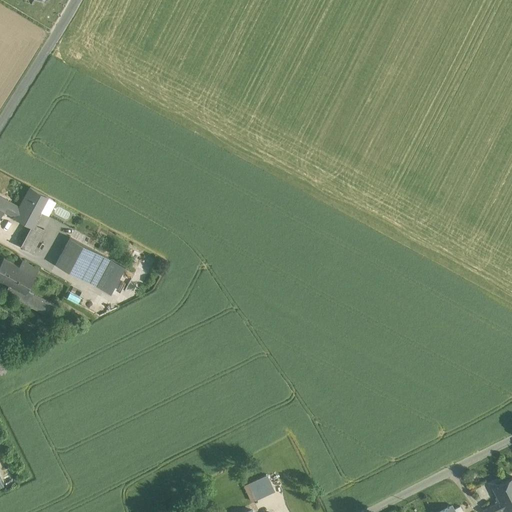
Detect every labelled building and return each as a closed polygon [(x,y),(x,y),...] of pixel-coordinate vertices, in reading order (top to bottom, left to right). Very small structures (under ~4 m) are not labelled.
[(0,196),(0,213),(1,214),(4,210),(14,215),(14,216),(32,226),(33,226),(35,223),(37,219),(36,218),(40,210),(46,213),(46,214),(53,200),(54,200),(47,197),(48,196),(30,186),(19,206),(0,196)] [(33,226),(32,226),(21,246),(32,252),(45,228),(35,223),(33,226)] [(110,258),(70,237),(56,263),(95,285),(110,258)] [(19,266),(3,257),(0,262),(0,279),(10,284),(26,293),(27,291),(39,269),(22,260),(19,266)] [(126,289),(134,272),(124,267),(116,285),(126,289)] [(5,292),(29,304),(34,294),(27,291),(26,293),(10,284),(5,292)] [(49,302),(34,294),(29,304),(44,312),(49,302)] [(275,491),(267,475),(244,485),(251,501),(275,491)] [(511,511),(511,477),(492,487),(499,501),(503,509),(504,511),(511,511)] [(499,501),(483,510),(484,511),(498,511),(503,509),(499,501)]
